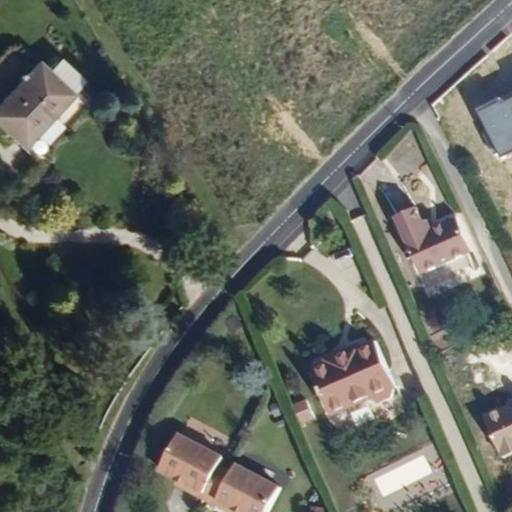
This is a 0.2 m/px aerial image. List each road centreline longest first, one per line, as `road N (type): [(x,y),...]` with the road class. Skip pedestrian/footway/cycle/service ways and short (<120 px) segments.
road 1 (tertiary): [(511,2),(334,171),(187,330),(133,415),(95,511)]
road 2 (unknown): [(346,159),(495,511)]
